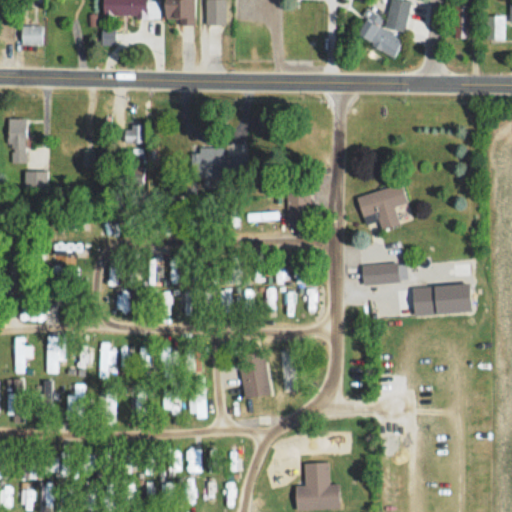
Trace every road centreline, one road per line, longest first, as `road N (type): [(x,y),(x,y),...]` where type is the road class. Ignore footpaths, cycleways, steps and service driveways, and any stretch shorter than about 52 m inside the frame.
road 1 (tertiary): [(0,76),(511,86)]
road 2 (residential): [(177,82),(182,0),(345,83)]
